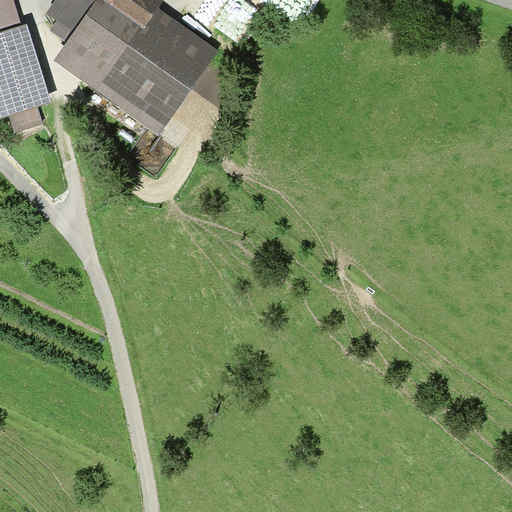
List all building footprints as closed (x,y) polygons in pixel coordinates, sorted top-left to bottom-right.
[(0,0),(0,36),(16,31),(6,0),(0,0)] [(67,35),(91,0),(54,0),(42,18),(67,35)] [(97,0),(91,0),(67,35),(51,58),(155,131),(167,113),(204,60),(211,50),(152,10),(139,28),(97,0)] [(97,0),(139,28),(152,10),(158,0),(97,0)] [(0,36),(0,118),(6,117),(33,109),(45,105),(22,30),(16,31),(0,36)] [(235,81),(204,60),(167,113),(198,135),(235,81)] [(38,126),(33,109),(6,117),(11,134),(38,126)]
